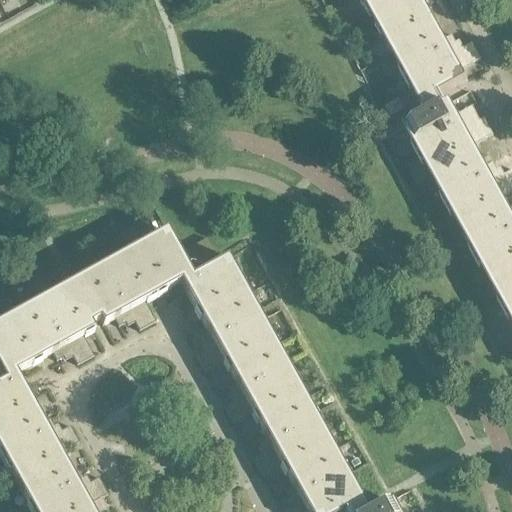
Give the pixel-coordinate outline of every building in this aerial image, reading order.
[(439,30),(427,9),(434,5),(431,0),(361,0),(392,56),(439,30)] [(443,104),(440,98),(468,83),(462,72),(481,62),(472,45),(460,51),(452,37),(445,41),(439,30),(392,56),(424,114),(426,118),(404,130),(433,183),(480,158),(474,147),(493,137),(484,120),(472,126),(467,117),(475,112),(472,108),(457,116),(450,105),(445,108),(443,104)] [(503,199),(511,193),(511,172),(501,178),(493,164),(486,168),(480,158),(433,183),(462,235),(509,210),(503,199)] [(511,215),(509,210),(462,235),(491,288),(511,276),(511,215)] [(200,322),(247,297),(226,259),(220,263),(207,240),(179,255),(166,232),(129,252),(155,298),(180,285),(200,322)] [(155,323),(145,304),(155,298),(129,252),(72,284),(15,315),(41,361),(52,356),(56,363),(70,355),(77,367),(93,358),(83,338),(94,332),(91,327),(94,325),(99,322),(102,328),(114,321),(118,329),(132,321),(139,333),(155,323)] [(511,276),(491,288),(511,325),(511,276)] [(229,374),(276,349),(247,297),(200,322),(206,333),(199,337),(207,351),(195,358),(204,375),(223,364),(229,374)] [(0,432),(36,413),(15,376),(41,361),(15,315),(0,323),(0,432)] [(304,401),(288,372),(276,349),(229,374),(235,385),(228,389),(236,403),(224,410),(233,426),(252,416),(258,427),(304,401)] [(333,453),(318,425),(304,401),(258,427),(264,437),(256,441),(264,455),(252,462),(262,478),(281,468),(287,478),(333,453)] [(59,455),(79,444),(69,428),(57,434),(50,420),(42,424),(36,413),(0,432),(0,457),(18,491),(65,465),(59,455)] [(394,511),(389,501),(369,511),(364,511),(363,508),(360,503),(333,453),(287,478),(292,488),(285,493),(293,507),(283,511),(394,511)] [(90,511),(88,507),(104,498),(107,496),(98,479),(86,486),(78,472),(71,476),(65,465),(18,491),(30,511),(90,511)]
